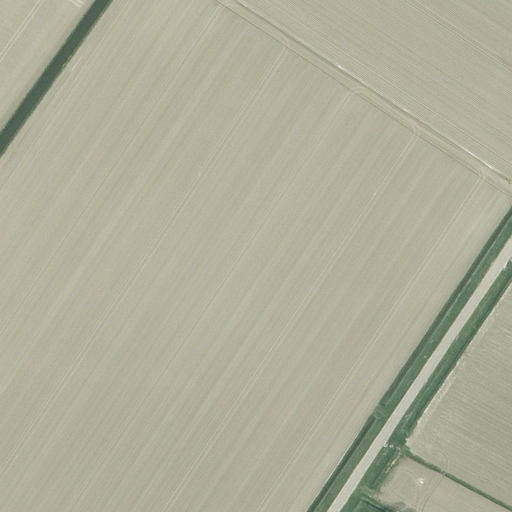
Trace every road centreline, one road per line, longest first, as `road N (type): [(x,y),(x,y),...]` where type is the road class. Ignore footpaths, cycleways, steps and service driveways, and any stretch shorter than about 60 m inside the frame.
road 1 (tertiary): [(333,511),(511,247)]
road 2 (track): [(118,0),(0,166)]
